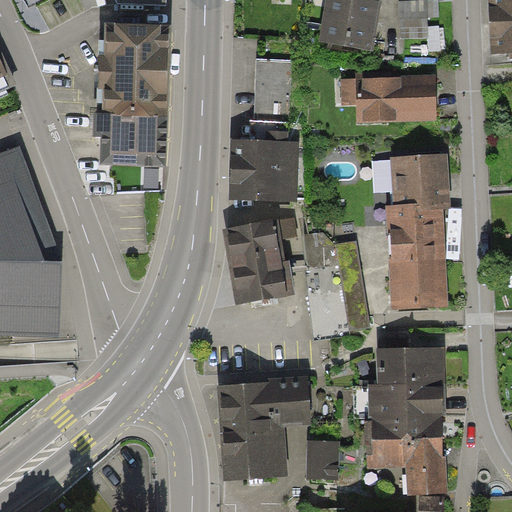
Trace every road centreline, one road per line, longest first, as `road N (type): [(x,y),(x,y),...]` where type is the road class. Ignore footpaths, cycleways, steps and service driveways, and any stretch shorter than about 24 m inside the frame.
road 1 (residential): [(468,0),(485,402),(511,464)]
road 2 (residential): [(0,11),(119,330),(143,363)]
road 3 (secondary): [(205,0),(193,249),(173,312),(143,363)]
road 4 (secondary): [(143,363),(108,403),(0,488)]
road 5 (unclassified): [(143,363),(176,405),(188,437),(192,511)]
